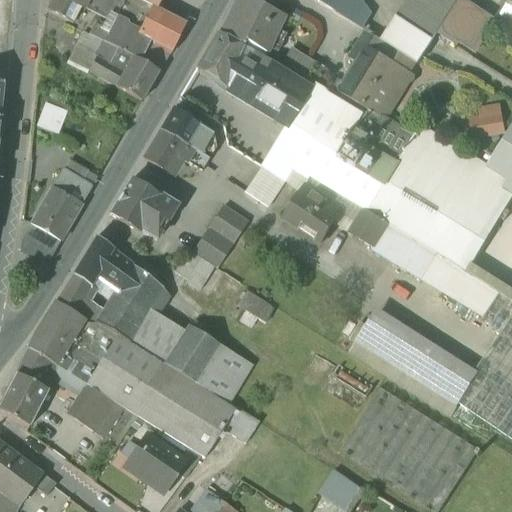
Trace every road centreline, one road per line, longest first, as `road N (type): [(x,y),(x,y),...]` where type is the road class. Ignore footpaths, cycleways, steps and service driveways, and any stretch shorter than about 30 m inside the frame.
road 1 (residential): [(0,350),(215,0)]
road 2 (secondary): [(0,242),(25,0)]
road 3 (residential): [(106,511),(4,436)]
